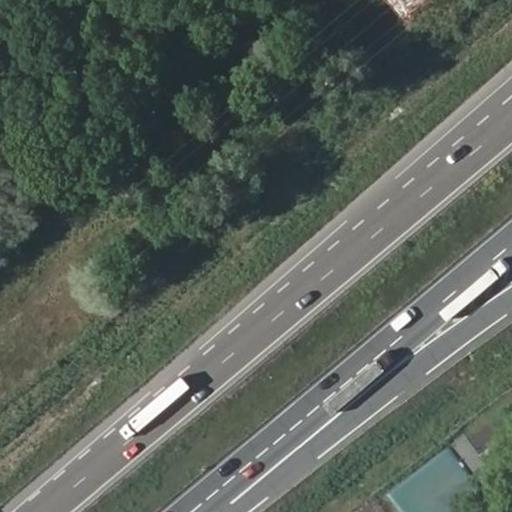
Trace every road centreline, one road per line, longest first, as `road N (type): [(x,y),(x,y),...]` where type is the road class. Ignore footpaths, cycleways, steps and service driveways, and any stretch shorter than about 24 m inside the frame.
road 1 (motorway): [(511,89),(39,511)]
road 2 (motorway): [(511,122),(42,511)]
road 3 (motorway): [(198,511),(511,248)]
road 4 (motorway): [(240,511),(511,300)]
